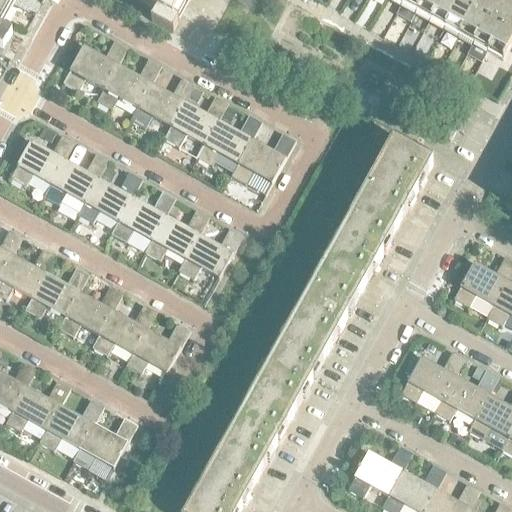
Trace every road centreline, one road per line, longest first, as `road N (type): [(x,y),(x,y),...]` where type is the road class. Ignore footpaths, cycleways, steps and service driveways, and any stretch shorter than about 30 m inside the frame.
road 1 (residential): [(73,0),(317,135),(268,228),(18,91)]
road 2 (residential): [(0,205),(213,322),(160,420),(0,333)]
road 3 (residential): [(349,403),(511,491)]
road 4 (residential): [(511,366),(402,308)]
